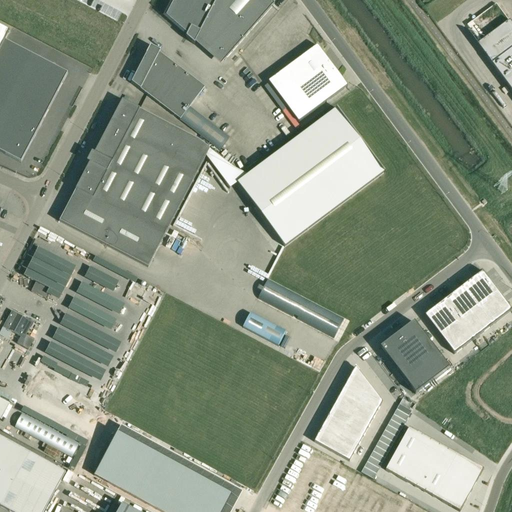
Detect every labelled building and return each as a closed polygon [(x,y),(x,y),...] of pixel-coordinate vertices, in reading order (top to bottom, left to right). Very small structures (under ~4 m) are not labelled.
[(198,38),(224,61),(274,5),(270,0),(174,0),(166,17),(187,35),(186,38),(194,45),(198,38)] [(245,38),(252,45),(282,12),(275,5),(245,38)] [(511,25),(509,21),(477,45),(492,65),(511,49),(511,25)] [(0,50),(9,32),(0,27),(0,50)] [(5,41),(0,50),(0,152),(21,163),(67,74),(5,41)] [(159,53),(160,52),(150,46),(131,83),(180,120),(205,88),(159,53)] [(318,46),(268,82),(298,123),(347,86),(318,46)] [(511,49),(492,65),(511,92),(511,49)] [(148,268),(211,148),(139,110),(122,101),(75,190),(76,191),(59,222),(148,268)] [(229,137),(193,109),(183,122),(220,151),(229,137)] [(237,184),(285,248),(384,173),(336,109),(247,176),(237,184)] [(472,280),(463,287),(492,326),(511,311),(489,282),(489,281),(482,271),(472,279),(472,280)] [(452,294),(443,301),(473,341),(492,326),(463,287),(453,295),(452,294)] [(435,309),(425,316),(454,355),(473,341),(443,301),(434,308),(435,309)] [(17,315),(9,330),(19,336),(27,321),(17,315)] [(449,369),(414,322),(380,348),(416,395),(449,369)] [(17,344),(28,350),(31,345),(20,339),(17,344)] [(355,368),(314,443),(350,462),(382,403),(355,368)] [(0,419),(1,420),(10,404),(0,399),(0,419)] [(402,400),(361,474),(373,480),(411,412),(408,410),(411,405),(402,400)] [(15,428),(72,458),(80,444),(22,414),(15,428)] [(409,428),(385,471),(459,511),(460,511),(484,470),(409,428)] [(0,506),(10,511),(44,511),(65,473),(0,437),(0,506)]
